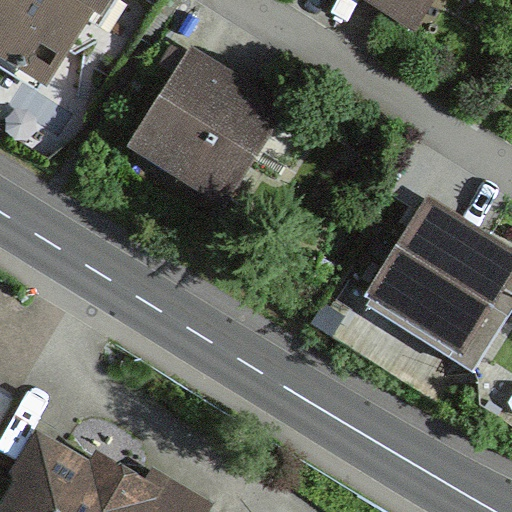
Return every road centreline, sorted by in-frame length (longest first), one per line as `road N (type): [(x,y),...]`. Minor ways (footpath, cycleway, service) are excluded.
road 1 (primary): [(477,511),(0,212)]
road 2 (residential): [(511,178),(234,0)]
